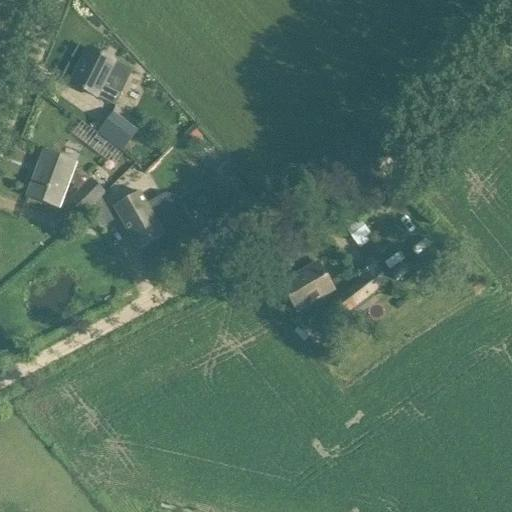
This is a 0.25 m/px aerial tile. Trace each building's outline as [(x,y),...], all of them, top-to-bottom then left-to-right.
[(115,62),(106,57),(88,48),(70,84),(97,98),(97,97),(116,107),(122,93),(121,93),(132,71),(115,62)] [(102,127),(95,135),(101,140),(117,152),(119,154),(137,131),(113,113),(102,127)] [(101,140),(93,151),(109,163),(117,152),(101,140)] [(75,164),(62,159),(43,152),(27,196),(59,208),(68,181),(78,191),(69,200),(83,214),(87,210),(100,197),(104,193),(75,164)] [(230,176),(216,179),(218,195),(233,193),(230,176)] [(172,211),(156,220),(140,191),(114,206),(128,233),(138,250),(164,236),(162,232),(184,219),(180,212),(175,215),(172,211)] [(260,213),(247,195),(238,202),(242,207),(223,218),(231,232),(253,219),(252,218),(260,213)] [(100,197),(87,210),(99,228),(114,220),(100,197)] [(82,219),(73,228),(79,234),(88,226),(82,219)] [(345,229),(359,248),(374,238),(360,219),(345,229)] [(393,270),(381,254),(371,261),(373,264),(357,276),(361,280),(330,303),(349,328),(417,278),(404,262),(393,270)] [(333,290),(327,281),(317,264),(281,285),(297,311),(333,290)]
